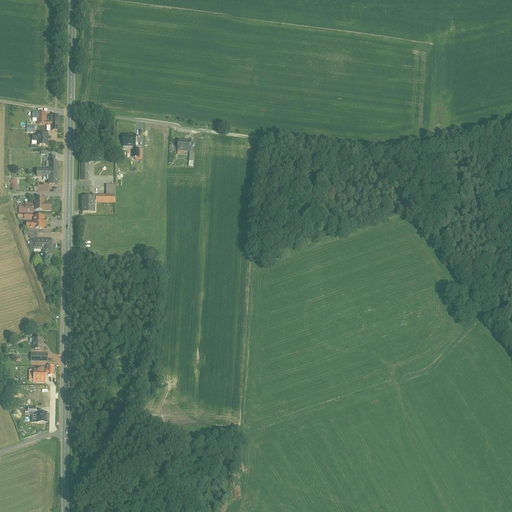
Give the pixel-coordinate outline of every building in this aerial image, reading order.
[(59,133),(60,118),(51,118),(51,123),(46,123),(46,114),(38,114),(33,114),(33,120),(38,120),(38,126),(46,126),(46,127),(51,127),(51,133),(59,133)] [(48,137),(38,137),(38,138),(33,138),(33,143),(38,143),(38,147),(48,148),(48,137)] [(130,138),(123,137),(123,148),(133,148),(135,148),(136,148),(136,137),(130,137),(130,138)] [(191,141),(191,142),(185,141),(178,141),(177,151),(178,151),(178,150),(184,150),(184,151),(189,151),(189,167),(193,168),(194,147),(191,147),(191,141)] [(142,162),(142,151),(135,151),(135,148),(133,148),(133,159),(135,160),(135,162),(142,162)] [(57,187),(58,163),(55,163),(55,159),(50,159),(49,173),(42,172),(42,171),(37,171),(37,179),(49,179),(49,187),(57,187)] [(115,205),(115,187),(106,187),(106,198),(96,198),(96,200),(83,200),(83,210),(83,215),(94,215),(94,214),(93,214),(93,206),(97,206),(97,205),(115,205)] [(25,209),(19,209),(19,215),(25,215),(25,214),(36,214),(36,212),(44,212),(50,212),(50,205),(44,204),(45,201),(36,201),(36,208),(25,207),(25,209)] [(44,222),(44,219),(35,219),(34,225),(27,224),(27,230),(34,230),(44,231),(44,227),(45,227),(46,222),(44,222)] [(52,242),(34,242),(34,251),(34,250),(42,250),(42,257),(41,257),(41,259),(43,259),(43,258),(51,258),(52,242)] [(42,336),(32,336),(32,351),(42,351),(42,336)] [(46,369),(34,369),(33,381),(46,382),(46,374),(53,374),(54,366),(46,366),(46,369)] [(36,407),(28,406),(28,414),(32,414),(31,423),(47,424),(47,413),(36,413),(36,407)]
